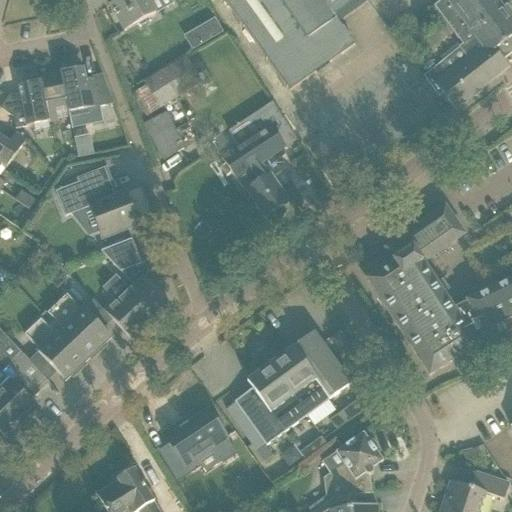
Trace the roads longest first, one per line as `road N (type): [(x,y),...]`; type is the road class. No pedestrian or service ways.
road 1 (tertiary): [(1,511),(203,324)]
road 2 (tertiary): [(308,244),(511,100)]
road 3 (unclassified): [(427,424),(308,244)]
road 4 (residential): [(203,324),(125,125)]
road 5 (residential): [(0,50),(97,35),(87,0)]
road 6 (tertiary): [(203,324),(308,244)]
